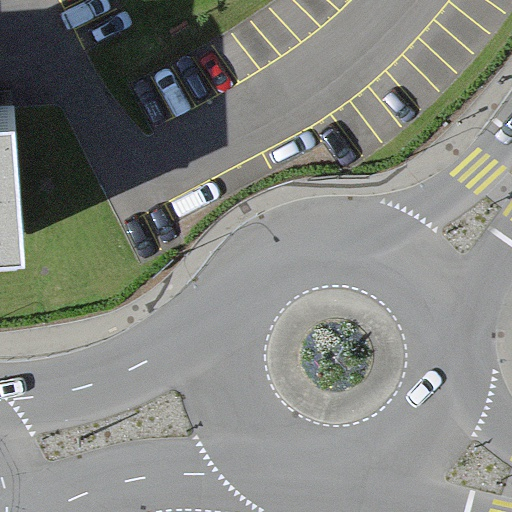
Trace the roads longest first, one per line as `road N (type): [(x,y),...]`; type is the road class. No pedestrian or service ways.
road 1 (primary): [(430,273),(363,235),(324,233),(286,243),(253,264),(228,294),(211,369),(220,406)]
road 2 (primary): [(220,406),(266,463),(336,485),(373,480),(434,440)]
road 3 (primary): [(14,468),(220,406)]
road 4 (primary): [(434,440),(456,400),(463,355),(454,311),(430,273)]
road 5 (primary): [(511,177),(430,273)]
